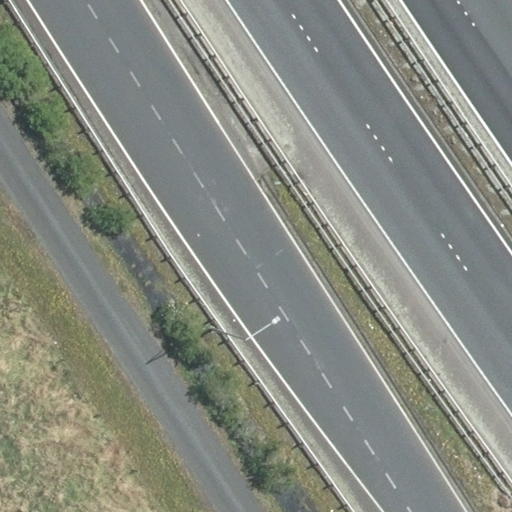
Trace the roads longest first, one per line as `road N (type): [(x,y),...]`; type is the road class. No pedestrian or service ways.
road 1 (motorway): [(421,511),(86,0)]
road 2 (motorway): [(511,350),(272,0)]
road 3 (motorway): [(439,0),(511,102)]
